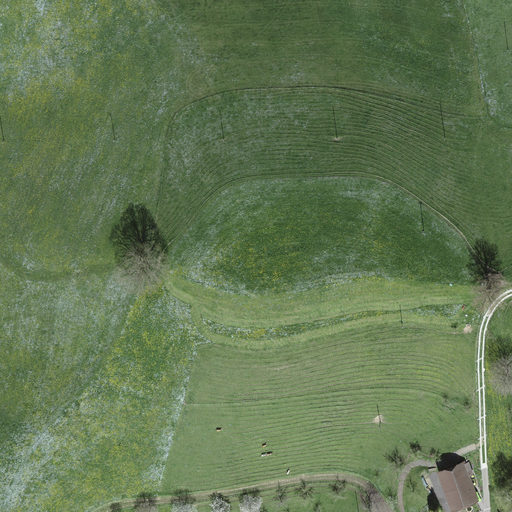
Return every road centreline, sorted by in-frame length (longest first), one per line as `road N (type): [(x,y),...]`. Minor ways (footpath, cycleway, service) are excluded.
road 1 (track): [(380,511),(358,481),(327,475),(102,511)]
road 2 (track): [(485,511),(481,340),(493,304),(511,292)]
